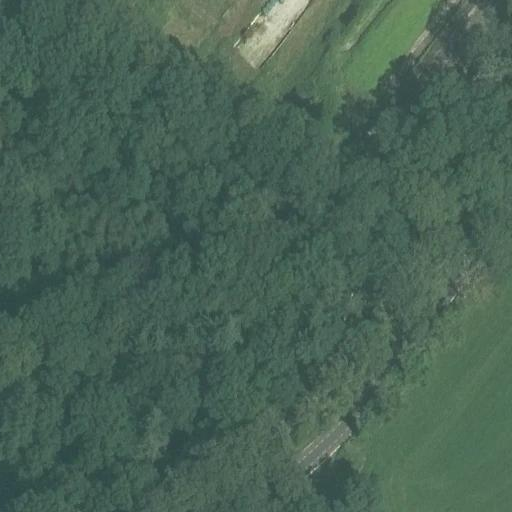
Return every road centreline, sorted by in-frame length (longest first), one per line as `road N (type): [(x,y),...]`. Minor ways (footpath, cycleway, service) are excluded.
road 1 (track): [(102,0),(474,260)]
road 2 (track): [(425,226),(241,286),(0,381)]
road 3 (tertiary): [(254,511),(341,437),(511,207)]
